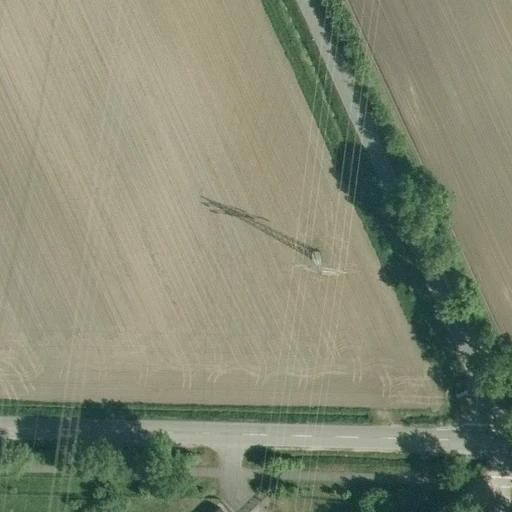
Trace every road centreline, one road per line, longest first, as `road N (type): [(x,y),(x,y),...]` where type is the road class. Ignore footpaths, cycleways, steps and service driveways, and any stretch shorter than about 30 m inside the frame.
road 1 (secondary): [(506,442),(0,427)]
road 2 (unclassified): [(506,442),(306,0)]
